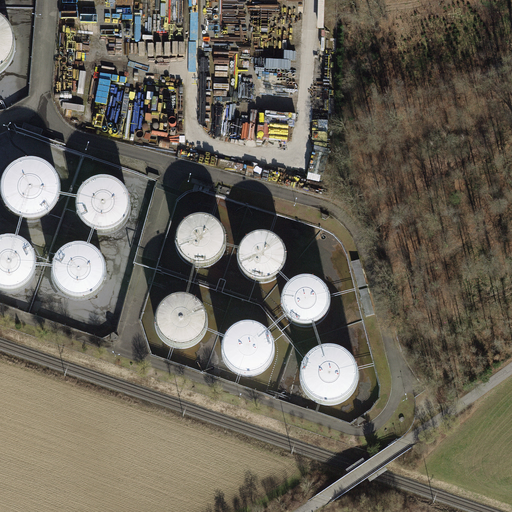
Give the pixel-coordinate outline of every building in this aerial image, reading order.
[(0,72),(8,67),(14,56),(16,44),(12,33),(5,23),(0,19),(0,72)] [(4,181),(2,192),(4,203),(10,212),(19,219),(30,221),(41,219),(51,212),(57,203),(59,192),(57,181),(51,172),(41,166),(30,164),(19,166),(10,172),(4,181)] [(78,198),(76,208),(78,218),(83,226),(91,232),(101,234),(111,233),(120,227),(126,219),(128,209),(127,199),(121,190),(113,184),(103,182),(93,184),(84,189),(78,198)] [(179,235),(177,244),(179,254),(184,262),(192,267),(202,269),(211,267),(219,262),(225,254),(226,244),(225,235),(219,227),(211,221),(202,219),(192,221),(184,227),(179,235)] [(241,250),(239,260),(241,269),(246,277),(254,283),(264,285),(273,283),(281,277),(287,269),(289,260),(287,250),(281,242),(273,237),(264,235),(254,237),(246,242),(241,250)] [(0,290),(7,292),(17,291),(26,285),(32,277),(34,267),(32,257),(27,248),(18,242),(8,240),(0,241),(0,290)] [(55,264),(52,274),(54,284),(60,293),(68,299),(78,301),(88,299),(97,294),(103,285),(105,275),(103,265),(98,257),(89,251),(79,249),(69,250),(61,256),(55,264)] [(285,294),(283,304),(285,313),(291,321),(299,326),(308,328),(317,326),(325,321),(331,313),(333,303),(331,294),(325,286),(317,281),(308,279),(298,281),(290,286),(285,294)] [(158,314),(156,324),(158,334),(163,342),(171,348),(181,351),(192,349),(200,343),(206,335),(208,325),(207,315),(201,306),(193,300),(183,298),(173,300),(164,305),(158,314)] [(226,341),(224,351),(225,361),(231,370),(239,376),(249,378),(259,376),(268,371),(274,362),(276,352),(274,342),(269,334),(261,328),(251,325),(240,327),(232,333),(226,341)] [(302,366),(300,377),(302,388),(309,397),(318,403),(329,406),(340,403),(349,397),(355,388),(357,377),(355,366),(349,357),(340,351),(329,348),(318,351),(309,357),(302,366)]
